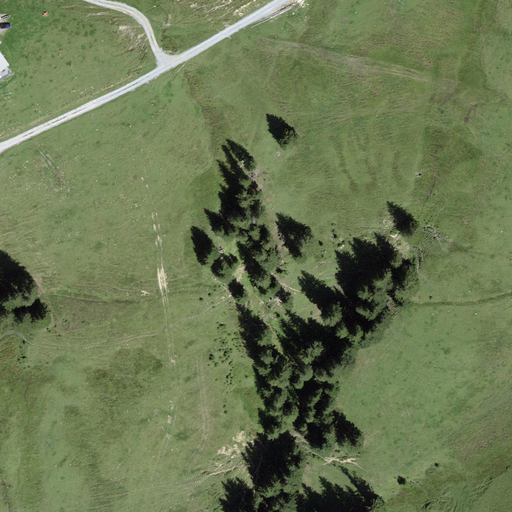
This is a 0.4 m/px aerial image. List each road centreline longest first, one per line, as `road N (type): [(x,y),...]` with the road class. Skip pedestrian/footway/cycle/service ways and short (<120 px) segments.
road 1 (track): [(0,147),(167,65)]
road 2 (track): [(167,65),(282,0)]
